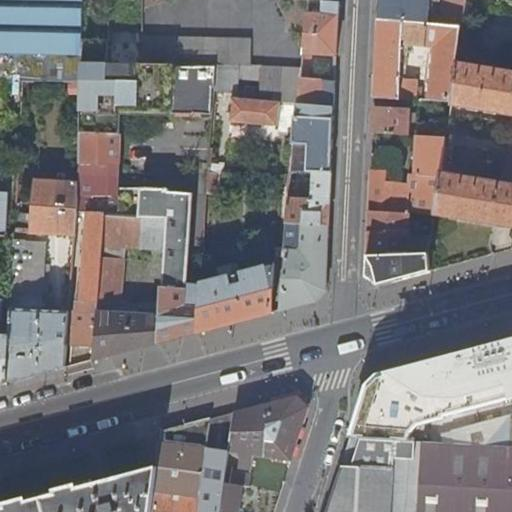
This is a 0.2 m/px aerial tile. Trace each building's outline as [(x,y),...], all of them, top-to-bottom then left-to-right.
[(3,82),(22,83),(81,83),(82,63),(83,18),(82,0),(0,0),(0,69),(3,69),(2,82),(3,82)] [(340,1),(324,0),(324,14),(308,13),(306,52),(313,53),(338,55),(340,1)] [(439,1),(438,0),(379,0),(379,5),(378,19),(429,24),(431,1),(439,1)] [(444,17),(446,0),(438,0),(439,1),(431,1),(429,24),(436,24),(437,17),(444,17)] [(437,17),(436,24),(463,27),(465,0),(446,0),(444,17),(437,17)] [(110,19),(83,18),(82,63),(109,63),(109,51),(110,19)] [(432,40),(425,101),(453,103),(458,63),(463,27),(436,24),(429,24),(378,19),(376,61),(374,97),(415,100),(416,82),(401,80),(402,63),(408,64),(409,58),(402,57),(403,44),(426,46),(427,39),(432,40)] [(251,40),(141,36),(141,52),(141,64),(217,66),(238,66),(251,67),(251,40)] [(312,71),(313,53),(306,52),(305,67),(304,71),(312,71)] [(109,63),(82,63),(81,83),(79,185),(78,212),(88,213),(105,213),(104,217),(167,219),(164,249),(159,317),(157,344),(176,339),(196,333),(200,285),(186,285),(193,194),(169,193),(169,190),(119,189),(122,113),(213,115),(215,91),(217,66),(141,64),(109,63)] [(511,71),(458,63),(453,103),(452,107),(511,116),(511,71)] [(262,65),(261,67),(260,93),(259,100),(280,102),(297,103),(300,104),(303,78),(304,71),(305,67),(262,65)] [(237,91),(238,66),(217,66),(215,91),(237,91)] [(324,80),(303,78),(300,104),(321,106),(324,80)] [(279,126),(280,102),(259,100),(260,93),(252,93),(252,99),(233,98),(230,122),(279,126)] [(308,145),(307,172),(332,173),(334,138),(335,107),(321,106),(300,104),(297,103),(294,144),(308,145)] [(408,122),(409,115),(409,111),(374,108),(373,118),(373,133),(407,136),(408,122)] [(410,186),(385,183),(384,184),(381,212),(406,213),(410,213),(433,215),(435,215),(442,174),(448,138),(418,136),(416,175),(411,175),(410,186)] [(308,145),(294,144),(292,172),(300,172),(307,172),(308,145)] [(386,172),(371,170),(370,189),(369,211),(381,212),(384,184),(385,183),(386,172)] [(219,195),(221,173),(209,172),(207,194),(219,195)] [(300,172),(299,187),(312,187),(311,200),(299,200),(299,195),(290,194),(287,223),(303,224),(330,225),(331,202),(332,173),(307,172),(300,172)] [(433,217),(511,229),(511,185),(442,174),(435,215),(433,215),(433,217)] [(36,182),(33,230),(33,232),(76,235),(78,212),(79,185),(36,182)] [(299,187),(299,195),(299,200),(311,200),(312,187),(299,187)] [(407,255),(410,213),(406,213),(381,212),(369,211),(367,234),(366,256),(407,255)] [(74,312),(70,367),(78,365),(92,361),(96,313),(97,306),(97,300),(101,258),(102,245),(104,217),(105,213),(88,213),(80,301),(74,312)] [(102,245),(128,247),(164,249),(167,219),(104,217),(102,245)] [(287,223),(284,250),(279,311),(301,306),(316,302),(327,291),(328,262),(330,225),(303,224),(287,223)] [(32,242),(33,232),(33,230),(14,229),(14,241),(32,242)] [(46,243),(32,242),(14,241),(11,293),(43,295),(42,293),(48,294),(49,286),(43,286),(46,243)] [(101,258),(123,260),(127,260),(128,247),(102,245),(101,258)] [(432,271),(429,254),(418,255),(407,255),(366,256),(366,266),(365,276),(378,285),(417,275),(432,271)] [(97,300),(107,301),(119,302),(123,260),(101,258),(97,300)] [(220,280),(200,285),(196,333),(236,323),(272,313),(271,307),(274,265),(242,274),(240,264),(218,269),(220,280)] [(1,301),(0,300),(0,384),(6,384),(9,336),(0,335),(0,319),(1,320),(1,301)] [(69,313),(10,308),(9,336),(6,384),(41,375),(64,369),(69,313)] [(159,317),(96,313),(92,361),(127,352),(157,344),(159,317)] [(511,340),(505,343),(462,354),(476,409),(511,399),(511,340)] [(446,417),(476,409),(462,354),(417,365),(380,375),(368,387),(362,405),(352,437),(415,441),(415,439),(412,438),(414,430),(419,426),(447,419),(446,417)] [(253,455),(292,460),(309,407),(299,397),(287,400),(260,407),(234,414),(229,451),(242,453),(240,467),(251,469),(253,455)] [(198,511),(219,511),(224,483),(226,467),(229,451),(234,414),(222,417),(212,420),(198,511)] [(511,415),(480,423),(486,445),(510,446),(511,419),(511,415)] [(198,511),(212,420),(189,426),(164,433),(159,467),(153,511),(198,511)] [(442,436),(444,443),(486,445),(480,423),(452,430),(453,433),(442,436)] [(415,460),(416,441),(415,441),(352,437),(347,453),(327,511),(392,511),(394,470),(394,459),(415,460)] [(424,442),(420,511),(511,511),(511,446),(510,446),(486,445),(444,443),(424,442)] [(153,511),(159,467),(115,479),(0,508),(0,511),(153,511)] [(239,511),(243,486),(230,484),(224,483),(219,511),(239,511)]
